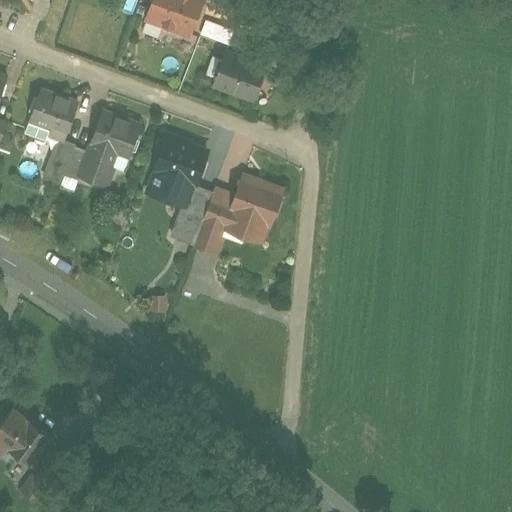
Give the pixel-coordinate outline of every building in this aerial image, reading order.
[(147,0),(139,25),(186,41),(199,1),(220,8),(222,0),(147,0)] [(265,56),(222,42),(209,84),(252,97),(265,56)] [(77,95),(40,83),(25,127),(53,137),(41,173),(60,179),(64,167),(73,141),(63,137),(77,95)] [(88,147),(73,141),(64,167),(104,182),(117,149),(128,153),(140,119),(103,105),(88,147)] [(206,139),(164,125),(143,186),(180,198),(168,232),(191,242),(211,182),(194,177),(206,139)] [(230,188),(211,182),(191,242),(218,252),(227,225),(265,239),(285,181),(239,164),(230,188)] [(152,294),(152,311),(165,311),(165,294),(152,294)] [(47,420),(9,399),(0,415),(0,453),(22,465),(47,420)]
